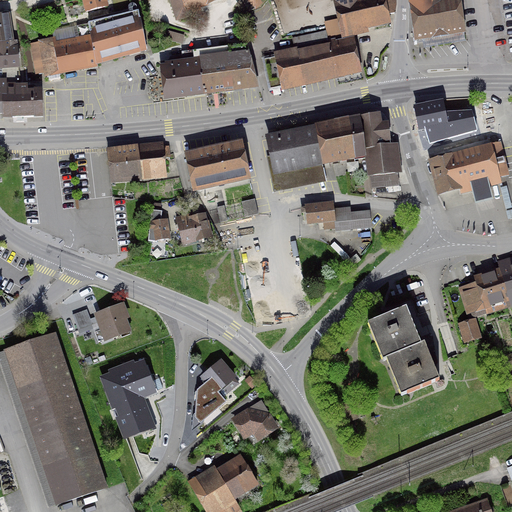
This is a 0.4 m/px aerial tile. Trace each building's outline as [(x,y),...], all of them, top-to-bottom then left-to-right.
[(82,0),(85,13),(106,8),(104,0),(82,0)] [(189,8),(213,0),(170,0),(177,21),(192,16),(189,8)] [(253,9),(262,0),(241,0),(236,5),(244,13),(253,9)] [(393,14),(395,6),(394,0),(333,0),(333,1),(332,1),(341,39),(358,35),(357,30),(390,22),(388,15),(393,14)] [(409,0),(409,3),(408,3),(413,38),(412,38),(413,45),(416,45),(415,41),(464,33),(459,0),(409,0)] [(144,52),(145,52),(137,12),(76,27),(78,38),(72,39),(70,29),(51,32),(53,41),(40,43),(47,78),(47,76),(60,75),(60,72),(96,66),(95,63),(144,49),(144,52)] [(0,44),(11,43),(7,15),(0,16),(0,44)] [(354,41),(343,44),(335,46),(334,41),(328,42),(327,42),(328,47),(326,47),(323,33),(293,40),(295,54),(287,56),(286,52),(274,55),(274,58),(263,61),(270,90),(360,70),(354,41)] [(0,70),(0,71),(18,69),(15,43),(11,43),(0,44),(0,70)] [(226,49),(226,51),(186,56),(187,67),(160,70),(164,98),(187,95),(256,86),(246,46),(226,49)] [(41,92),(40,92),(32,92),(32,87),(19,87),(18,69),(0,71),(0,81),(3,81),(5,112),(1,112),(2,114),(2,118),(18,118),(42,117),(41,92)] [(419,130),(454,124),(450,106),(442,108),(441,104),(415,109),(419,130)] [(366,155),(369,177),(397,172),(393,145),(381,147),(380,141),(387,140),(385,127),(379,127),(377,117),(359,121),(364,156),(366,155)] [(359,121),(349,123),(353,158),(353,161),(364,159),(364,156),(359,121)] [(315,130),(321,164),(353,158),(349,123),(315,130)] [(324,178),(321,164),(315,130),(267,140),(277,187),(324,178)] [(185,157),(192,191),(249,179),(241,145),(185,157)] [(490,147),(493,161),(502,159),(498,145),(490,147)] [(498,179),(507,176),(503,158),(493,161),(490,147),(451,158),(451,157),(432,162),(435,175),(431,176),(435,191),(438,191),(438,193),(440,193),(458,188),(460,194),(472,191),(475,203),(490,199),(487,187),(499,184),(498,179)] [(137,150),(106,154),(110,180),(140,177),(140,176),(165,174),(163,158),(168,158),(167,148),(137,151),(137,150)] [(348,172),(355,172),(354,163),(347,164),(348,172)] [(398,186),(397,172),(369,177),(370,189),(398,186)] [(254,200),(241,203),(244,218),(257,215),(254,200)] [(334,221),(334,216),(332,205),(313,207),(313,206),(305,207),(305,209),(300,209),(301,214),(305,213),(306,224),(323,222),(334,221)] [(223,207),(216,208),(220,223),(227,222),(223,207)] [(153,241),(168,239),(165,221),(162,222),(161,217),(159,217),(159,212),(150,211),(147,242),(148,248),(153,248),(153,241)] [(334,221),(323,222),(324,230),(335,229),(335,232),(370,229),(369,212),(334,216),(334,221)] [(208,237),(203,217),(176,223),(181,244),(208,237)] [(511,267),(468,282),(477,310),(508,299),(511,310),(511,267)] [(86,312),(72,317),(77,331),(91,326),(97,343),(105,340),(127,332),(123,319),(125,318),(121,306),(110,310),(104,312),(104,313),(96,316),(99,325),(92,327),(86,312)] [(70,319),(70,318),(67,309),(59,311),(62,321),(70,319)] [(438,379),(434,369),(423,344),(420,346),(405,310),(367,325),(382,362),(386,361),(400,397),(438,381),(438,379)] [(465,339),(476,336),(472,324),(462,327),(465,339)] [(56,506),(105,489),(54,335),(4,352),(56,506)] [(504,370),(511,366),(511,354),(500,358),(504,370)] [(157,395),(144,363),(102,379),(125,439),(154,428),(143,400),(157,395)] [(237,385),(232,378),(219,363),(202,378),(207,384),(197,392),(197,396),(194,396),(193,400),(197,400),(196,413),(202,419),(202,420),(223,403),(215,393),(218,391),(223,397),(237,385)] [(346,422),(356,419),(350,404),(340,408),(346,422)] [(275,429),(267,417),(247,412),(233,420),(244,438),(253,432),(258,439),(275,429)] [(256,483),(240,458),(193,488),(189,482),(188,483),(204,511),(238,511),(241,511),(232,498),(256,483)] [(489,511),(486,501),(455,511),(489,511)]
